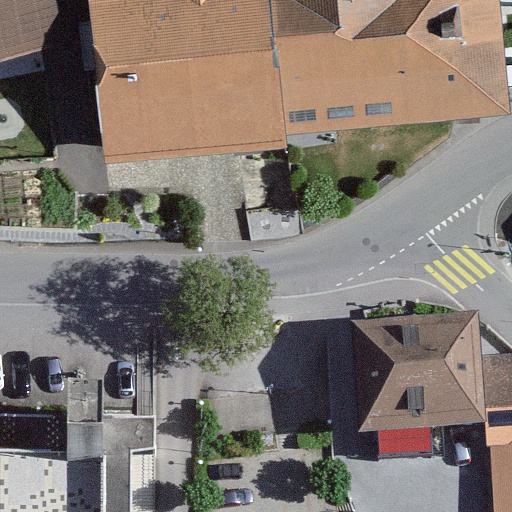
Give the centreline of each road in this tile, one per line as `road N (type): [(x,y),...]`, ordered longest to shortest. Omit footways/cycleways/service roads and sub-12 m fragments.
road 1 (residential): [(0,275),(226,275),(326,266),(413,216)]
road 2 (residential): [(511,316),(413,216)]
